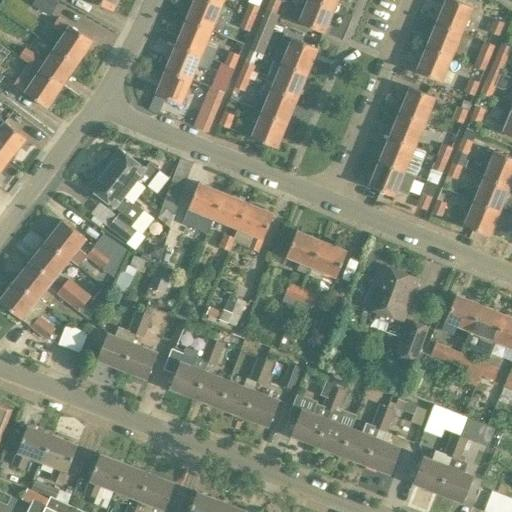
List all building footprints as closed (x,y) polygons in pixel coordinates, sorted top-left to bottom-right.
[(58,4),(52,0),(35,0),(33,4),(50,15),(58,4)] [(90,0),(112,11),(117,0),(90,0)] [(194,0),(186,20),(211,30),(221,6),(207,0),(194,0)] [(270,0),(266,10),(276,14),(281,1),(277,0),(270,0)] [(299,23),(323,33),(334,8),(315,0),(308,0),(303,12),(295,9),(291,20),(299,23)] [(454,0),(445,0),(437,22),(461,32),(472,7),(454,0)] [(250,3),(245,15),(255,19),(259,7),(250,3)] [(249,32),(255,19),(245,15),(240,28),(249,32)] [(53,26),(64,34),(55,49),(77,63),(92,41),(70,26),(58,18),(53,26)] [(504,22),(493,18),(488,31),(499,35),(504,22)] [(186,20),(176,44),(213,60),(216,53),(218,49),(205,44),(211,30),(186,20)] [(461,32),(437,22),(427,46),(451,56),(461,32)] [(255,38),(265,42),(270,30),(259,25),(255,38)] [(307,74),(317,49),(292,38),(283,35),(278,49),(286,52),(282,64),(307,74)] [(474,67),(485,71),(495,47),(484,43),(474,67)] [(166,69),(191,79),(196,65),(209,71),(213,60),(176,44),(166,69)] [(491,69),(500,73),(505,61),(510,49),(502,45),(491,69)] [(441,82),(451,56),(427,46),(416,72),(441,82)] [(20,58),(31,65),(37,56),(26,48),(20,58)] [(45,62),(40,71),(62,86),(77,63),(55,49),(45,62)] [(240,56),(229,52),(224,64),(234,68),(240,56)] [(239,75),(250,79),(255,67),(244,62),(239,75)] [(224,64),(219,77),(229,81),(234,68),(224,64)] [(272,88),(296,98),(307,74),(282,64),(272,88)] [(180,104),(191,79),(166,69),(155,94),(180,104)] [(491,98),(500,73),(491,69),(481,94),(491,98)] [(25,93),(47,108),(62,86),(40,71),(30,85),(19,77),(13,85),(25,93)] [(250,79),(239,75),(234,87),(245,92),(250,79)] [(464,92),(474,96),(479,84),(470,80),(464,92)] [(262,112),(286,123),(296,98),(272,88),(271,89),(262,85),(259,94),(261,100),(266,102),(262,112)] [(410,87),(399,113),(424,123),(435,97),(410,87)] [(223,93),(209,88),(205,98),(219,104),(223,93)] [(463,101),(460,109),(468,111),(470,104),(463,101)] [(470,120),(481,123),(486,110),(475,107),(470,120)] [(452,120),(463,124),(468,111),(460,109),(457,108),(452,120)] [(511,136),(511,110),(503,133),(511,136)] [(228,128),(233,115),(224,111),(219,124),(228,128)] [(251,138),(276,148),(286,123),(262,112),(251,138)] [(199,113),(193,127),(207,133),(213,118),(199,113)] [(424,123),(399,113),(389,137),(414,147),(424,123)] [(0,153),(9,160),(25,139),(15,130),(0,118),(0,153)] [(485,136),(466,129),(462,139),(457,151),(468,155),(472,143),(481,147),(485,136)] [(414,147),(389,137),(379,161),(404,171),(414,147)] [(442,144),(437,158),(447,162),(452,149),(442,144)] [(144,168),(119,149),(104,168),(139,196),(145,188),(159,171),(148,162),(144,168)] [(511,158),(495,152),(485,177),(509,187),(511,178),(511,158)] [(0,171),(9,160),(0,153),(0,171)] [(443,174),(447,162),(437,158),(432,169),(443,174)] [(369,186),(393,197),(404,171),(379,161),(369,186)] [(457,180),(462,168),(452,164),(447,176),(457,180)] [(88,188),(95,192),(124,215),(134,224),(144,211),(134,203),(139,196),(104,168),(88,188)] [(475,201),(499,211),(509,187),(485,177),(475,201)] [(186,186),(173,180),(160,214),(161,215),(166,209),(175,215),(186,186)] [(426,181),(421,194),(430,198),(436,184),(426,181)] [(213,219),(224,194),(198,183),(182,221),(207,232),(213,219)] [(238,229),(249,204),(224,194),(213,219),(238,229)] [(430,198),(421,194),(416,207),(425,211),(430,198)] [(446,205),(437,201),(432,214),(441,217),(446,205)] [(488,236),(499,211),(475,201),(464,226),(488,236)] [(106,221),(112,210),(98,203),(92,214),(106,221)] [(257,252),(273,214),(249,204),(238,229),(253,235),(248,248),(257,252)] [(127,241),(135,232),(116,217),(108,226),(127,241)] [(62,221),(46,242),(68,259),(85,239),(62,221)] [(285,257),(310,267),(321,241),(296,231),(285,257)] [(112,258),(121,246),(106,234),(96,245),(112,258)] [(220,248),(230,252),(235,239),(225,235),(220,248)] [(346,251),(321,241),(310,267),(335,277),(346,251)] [(68,259),(46,242),(31,261),(53,279),(68,259)] [(102,269),(111,259),(95,246),(87,257),(102,269)] [(161,251),(152,247),(148,256),(157,260),(161,251)] [(372,270),(377,257),(367,253),(362,265),(372,270)] [(115,289),(127,294),(136,271),(144,274),(148,263),(134,257),(131,265),(125,262),(115,289)] [(53,279),(31,261),(15,281),(38,299),(53,279)] [(151,284),(167,290),(174,270),(158,264),(151,284)] [(365,306),(383,313),(398,272),(380,265),(365,306)] [(417,279),(398,272),(383,313),(402,320),(417,279)] [(69,279),(57,294),(67,301),(72,294),(75,297),(82,289),(69,279)] [(0,299),(0,302),(21,319),(38,299),(15,281),(0,299)] [(285,295),(297,300),(302,289),(290,284),(285,295)] [(260,294),(268,297),(271,290),(262,286),(260,294)] [(84,305),(91,297),(82,289),(75,297),(72,294),(67,301),(88,319),(94,313),(84,305)] [(315,294),(302,289),(297,300),(310,306),(315,294)] [(444,321),(470,332),(480,305),(455,295),(444,321)] [(206,315),(236,327),(246,303),(230,296),(222,313),(209,308),(206,315)] [(480,305),(470,332),(484,338),(481,346),(490,350),(494,342),(504,315),(480,305)] [(136,310),(132,320),(148,327),(152,316),(143,313),(136,310)] [(511,349),(511,318),(504,315),(494,342),(511,349)] [(46,340),(55,329),(40,316),(30,327),(46,340)] [(128,331),(135,334),(144,337),(148,327),(132,320),(128,331)] [(397,355),(416,362),(429,328),(409,320),(397,355)] [(59,345),(69,349),(77,331),(66,327),(59,345)] [(87,335),(77,331),(69,349),(80,353),(87,335)] [(96,359),(122,369),(132,343),(106,333),(96,359)] [(205,349),(221,355),(225,344),(209,338),(205,349)] [(157,353),(132,343),(122,369),(147,379),(151,368),(157,353)] [(431,355),(456,365),(461,354),(436,343),(431,355)] [(179,362),(169,387),(195,397),(205,372),(208,362),(201,360),(196,358),(199,351),(186,347),(180,362),(179,362)] [(205,349),(201,360),(208,362),(217,366),(221,355),(205,349)] [(480,375),(485,364),(461,354),(456,365),(480,375)] [(257,358),(253,368),(270,374),(274,364),(257,358)] [(281,386),(292,391),(301,367),(290,363),(281,386)] [(498,369),(485,364),(480,375),(493,381),(498,369)] [(404,393),(415,397),(424,371),(413,367),(404,393)] [(270,374),(253,368),(250,379),(266,385),(270,374)] [(205,372),(195,397),(219,407),(229,381),(205,372)] [(327,375),(319,395),(327,398),(327,399),(334,402),(335,398),(342,401),(349,384),(327,375)] [(229,381),(219,407),(243,416),(253,391),(229,381)] [(511,406),(511,392),(504,389),(499,401),(511,406)] [(254,391),(253,391),(243,416),(268,426),(278,401),(254,391)] [(334,402),(327,399),(323,408),(330,410),(337,413),(338,412),(342,401),(335,398),(334,402)] [(416,407),(405,402),(401,410),(412,415),(416,407)] [(0,440),(12,410),(0,404),(0,440)] [(301,409),(291,435),(316,445),(330,410),(323,408),(316,405),(313,414),(301,409)] [(380,405),(375,416),(392,422),(396,411),(380,405)] [(450,412),(434,406),(424,430),(440,437),(450,412)] [(330,410),(316,445),(341,454),(350,429),(340,425),(343,415),(337,413),(330,410)] [(375,416),(372,425),(371,427),(378,430),(387,433),(392,422),(375,416)] [(495,448),(501,431),(470,419),(464,436),(495,448)] [(350,429),(341,454),(365,464),(375,438),(378,430),(371,427),(372,425),(366,423),(362,433),(350,429)] [(23,470),(28,457),(41,462),(52,436),(26,426),(17,452),(11,465),(23,470)] [(375,438),(365,464),(390,474),(400,448),(387,443),(390,435),(387,433),(378,430),(375,438)] [(448,444),(464,450),(468,439),(452,433),(448,444)] [(66,471),(77,445),(52,436),(41,462),(54,467),(49,480),(61,485),(66,471)] [(464,450),(448,444),(443,454),(451,458),(460,461),(464,450)] [(423,456),(412,482),(438,492),(448,466),(451,458),(443,454),(435,451),(432,460),(423,456)] [(96,498),(101,485),(114,490),(124,464),(99,454),(84,493),(96,498)] [(448,466),(438,492),(463,502),(473,476),(464,473),(468,464),(460,461),(451,458),(448,466)] [(129,495),(139,499),(149,474),(124,464),(114,490),(129,495)] [(174,484),(149,474),(139,499),(164,509),(174,484)] [(32,490),(50,497),(56,500),(60,491),(34,481),(32,490)] [(22,500),(44,511),(49,500),(27,490),(22,500)] [(60,490),(60,491),(56,500),(67,505),(71,494),(60,490)] [(217,511),(221,502),(196,492),(188,511),(217,511)] [(493,493),(486,511),(488,511),(496,511),(502,496),(493,493)] [(502,496),(496,511),(507,511),(511,500),(507,499),(502,496)] [(50,497),(49,500),(44,511),(43,511),(83,511),(67,505),(56,500),(50,497)] [(246,511),(221,502),(217,511),(246,511)]
